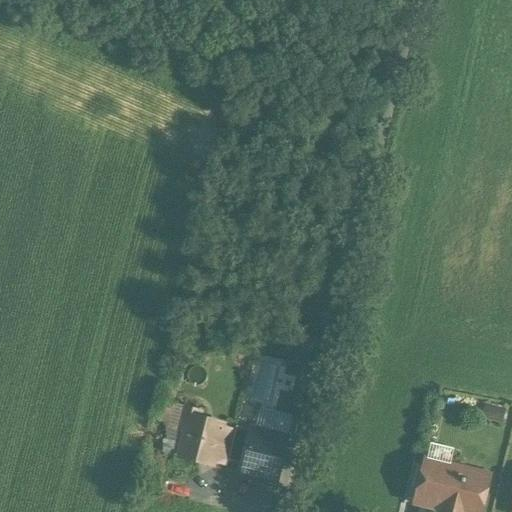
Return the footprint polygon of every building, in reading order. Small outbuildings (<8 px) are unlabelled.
[(485,406),(482,420),(501,424),(505,411),(485,406)] [(198,421),(196,428),(188,426),(180,458),(212,466),(213,461),(221,429),(222,427),(198,421)] [(240,465),(248,431),(236,428),(234,432),(227,461),(240,465)] [(240,465),(238,472),(277,482),(288,438),(249,428),(248,431),(240,465)] [(221,429),(213,461),(226,464),(227,461),(234,432),(221,429)] [(416,452),(405,498),(417,501),(425,467),(428,455),(416,452)] [(447,472),(425,467),(417,501),(416,504),(445,511),(444,511),(479,511),(488,477),(448,467),(447,472)]
